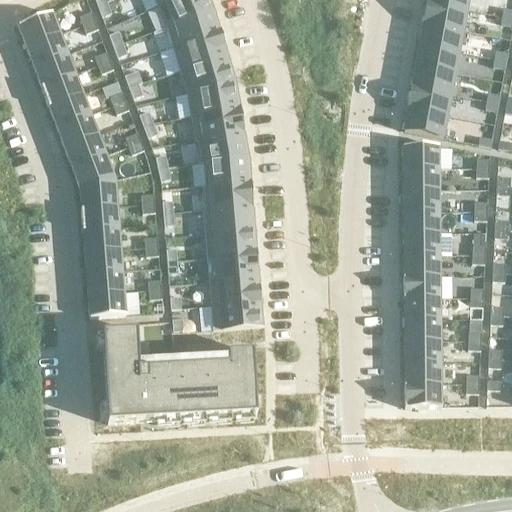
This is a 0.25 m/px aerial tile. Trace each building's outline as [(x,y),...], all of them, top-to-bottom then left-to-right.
[(107,5),(104,0),(94,0),(97,9),(107,5)] [(152,0),(157,10),(178,0),(152,0)] [(178,0),(157,10),(166,30),(211,13),(204,0),(178,0)] [(467,0),(428,0),(427,6),(465,13),(467,0)] [(111,17),(107,5),(97,9),(102,20),(111,17)] [(465,13),(427,6),(423,27),(461,34),(465,13)] [(511,13),(503,12),(502,20),(511,21),(511,13)] [(218,37),(211,13),(166,30),(172,52),(219,38),(218,37)] [(91,15),(79,20),(82,29),(95,24),(91,15)] [(18,29),(26,50),(59,37),(51,16),(18,29)] [(511,29),(511,21),(502,20),(500,28),(511,30),(511,29)] [(82,29),(86,37),(98,33),(95,24),(82,29)] [(461,34),(423,27),(419,48),(457,55),(461,34)] [(122,46),(118,35),(109,39),(113,50),(122,46)] [(26,50),(33,70),(67,58),(59,37),(26,50)] [(222,50),(219,38),(172,52),(173,53),(182,50),(188,71),(179,74),(179,75),(225,61),(222,50)] [(127,58),(122,46),(113,50),(117,61),(127,58)] [(457,55),(419,48),(416,70),(453,77),(457,55)] [(507,56),(495,54),(494,62),(506,64),(507,56)] [(106,56),(94,60),(98,69),(110,64),(106,56)] [(33,70),(41,90),(75,78),(67,58),(33,70)] [(225,61),(179,75),(186,97),(233,86),(225,61)] [(506,64),(494,62),(492,70),(504,72),(506,64)] [(98,69),(101,78),(113,73),(110,64),(98,69)] [(453,77),(416,70),(412,91),(449,98),(453,77)] [(138,87),(134,76),(124,80),(128,91),(138,87)] [(41,90),(48,111),(82,98),(75,78),(41,90)] [(233,86),(186,97),(190,120),(237,112),(233,86)] [(142,99),(138,87),(128,91),(133,102),(142,99)] [(449,98),(412,91),(408,112),(445,119),(449,98)] [(122,96),(110,101),(113,109),(125,105),(122,96)] [(499,99),(487,97),(486,105),(498,107),(499,99)] [(48,111),(56,131),(90,118),(82,98),(48,111)] [(113,109),(116,118),(128,114),(125,105),(113,109)] [(498,107),(486,105),(485,112),(496,115),(498,107)] [(238,112),(237,112),(190,120),(194,144),(241,135),(242,135),(238,112)] [(445,119),(408,112),(404,134),(441,141),(445,119)] [(153,127),(148,115),(139,119),(143,130),(153,127)] [(56,131),(64,151),(97,138),(90,118),(56,131)] [(157,138),(153,127),(143,130),(147,141),(157,138)] [(246,161),(241,135),(194,144),(194,145),(197,144),(201,167),(246,161)] [(137,136),(125,141),(128,150),(140,145),(137,136)] [(64,151),(71,171),(105,159),(97,138),(64,151)] [(491,142),(479,140),(478,148),(490,150),(491,142)] [(511,146),(499,144),(498,152),(509,154),(511,146)] [(128,150),(131,159),(144,154),(140,145),(128,150)] [(438,149),(402,150),(402,173),(438,172),(438,149)] [(71,171),(79,191),(115,184),(105,159),(71,171)] [(165,159),(155,161),(158,173),(168,171),(165,159)] [(201,167),(201,168),(208,167),(210,188),(203,189),(203,190),(248,186),(246,161),(201,167)] [(489,163),(476,162),(476,172),(489,172),(489,163)] [(170,183),(168,171),(158,173),(160,185),(170,183)] [(438,172),(402,173),(402,194),(438,194),(438,172)] [(476,172),(475,181),(488,182),(489,172),(476,172)] [(509,181),(496,180),(496,190),(509,190),(509,181)] [(79,191),(81,213),(117,210),(115,184),(79,191)] [(248,186),(203,190),(205,214),(250,210),(248,186)] [(496,190),(496,199),(509,200),(509,190),(496,190)] [(438,194),(402,194),(402,216),(438,215),(438,194)] [(153,198),(140,199),(141,208),(154,207),(153,198)] [(173,217),(172,205),(162,205),(163,217),(173,217)] [(487,206),(474,206),(474,215),(487,216),(487,206)] [(141,208),(142,218),(155,217),(154,207),(141,208)] [(81,213),(82,235),(118,232),(117,210),(81,213)] [(250,210),(205,214),(205,215),(212,214),(214,237),(252,234),(250,210)] [(438,215),(402,216),(403,237),(439,237),(438,215)] [(474,215),(473,224),(486,225),(487,216),(474,215)] [(174,229),(173,217),(163,217),(164,230),(174,229)] [(507,224),(494,223),(494,233),(507,233),(507,224)] [(82,235),(84,256),(120,253),(118,232),(82,235)] [(494,233),(494,242),(507,243),(507,233),(494,233)] [(252,234),(214,237),(216,260),(206,261),(206,262),(255,258),(254,257),(252,234)] [(439,259),(439,237),(403,237),(403,259),(439,259)] [(157,241),(144,242),(145,251),(157,250),(157,241)] [(485,249),(472,249),(472,258),(485,259),(485,249)] [(145,251),(145,261),(158,260),(157,250),(145,251)] [(176,252),(166,253),(167,265),(177,265),(176,252)] [(84,256),(86,278),(122,275),(120,253),(84,256)] [(255,258),(206,262),(208,286),(256,282),(255,271),(256,271),(255,258)] [(472,258),(471,268),(484,268),(485,259),(472,258)] [(439,259),(403,259),(403,281),(439,280),(439,259)] [(177,265),(167,265),(168,277),(178,277),(177,265)] [(505,267),(492,267),(492,276),(505,277),(505,267)] [(86,278),(88,299),(123,296),(122,275),(86,278)] [(492,276),(491,285),(504,286),(505,277),(492,276)] [(439,280),(403,281),(403,302),(439,302),(439,280)] [(257,293),(256,282),(208,286),(210,310),(259,306),(258,293),(257,293)] [(160,284),(147,285),(148,294),(161,293),(160,284)] [(483,293),(470,292),(470,301),(483,302),(483,293)] [(148,294),(149,304),(162,303),(161,293),(148,294)] [(88,299),(89,322),(125,319),(123,296),(88,299)] [(170,301),(170,313),(181,312),(180,300),(170,301)] [(470,301),(469,311),(482,311),(483,302),(470,301)] [(439,302),(403,302),(404,324),(440,323),(439,302)] [(259,306),(210,310),(210,311),(220,310),(222,334),(260,331),(258,307),(259,307),(259,306)] [(503,310),(490,310),(490,319),(503,320),(503,310)] [(182,324),(181,312),(170,313),(171,325),(182,324)] [(490,319),(489,329),(502,329),(503,320),(490,319)] [(440,323),(404,324),(404,345),(440,345),(440,323)] [(136,334),(102,336),(107,427),(256,419),(252,355),(227,356),(227,361),(138,366),(136,334)] [(481,336),(468,335),(468,345),(481,345),(481,336)] [(440,345),(404,345),(404,367),(440,367),(440,345)] [(468,345),(467,354),(480,355),(481,345),(468,345)] [(501,354),(488,353),(488,362),(501,363),(501,354)] [(488,362),(487,372),(500,372),(501,363),(488,362)] [(440,367),(404,367),(404,388),(440,388),(440,367)] [(479,379),(466,379),(466,388),(479,389),(479,379)] [(500,385),(487,384),(486,394),(499,394),(500,385)] [(404,388),(404,411),(441,411),(441,409),(440,409),(440,388),(404,388)] [(466,388),(465,397),(478,398),(479,389),(466,388)]
